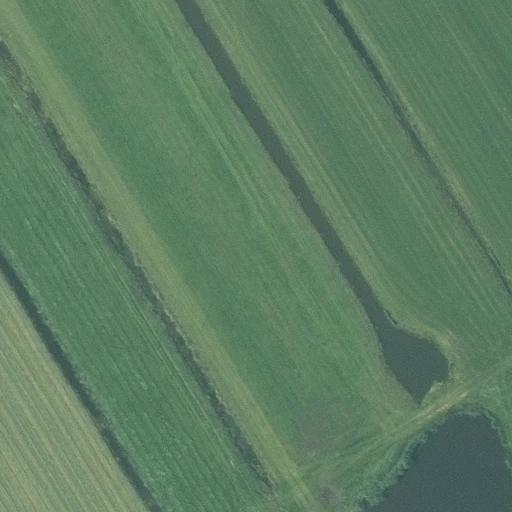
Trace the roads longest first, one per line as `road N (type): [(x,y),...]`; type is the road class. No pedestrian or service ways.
road 1 (track): [(255,511),(0,88)]
road 2 (track): [(266,511),(511,363)]
